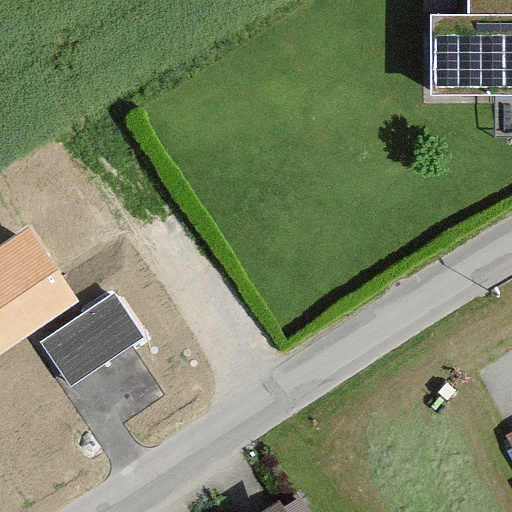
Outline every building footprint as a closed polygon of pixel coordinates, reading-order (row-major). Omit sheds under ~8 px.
[(511,0),(479,0),(480,17),(433,17),(432,97),(511,97),(511,0)] [(28,229),(0,248),(0,353),(77,301),(28,229)] [(113,294),(41,342),(71,385),(143,337),(113,294)] [(511,417),(495,425),(511,459),(511,417)] [(293,511),(279,490),(246,511),(293,511)]
